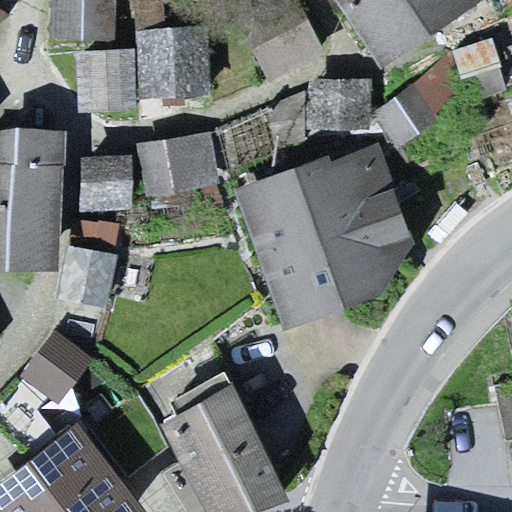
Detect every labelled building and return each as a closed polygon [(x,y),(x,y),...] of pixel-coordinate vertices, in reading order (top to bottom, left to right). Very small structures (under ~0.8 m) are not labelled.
[(105,0),(62,0),(63,32),(99,31),(100,107),(221,105),(220,7),(128,9),(128,33),(107,34),(105,0)] [(337,0),(379,65),(483,0),(337,0)] [(249,33),(268,71),(322,43),(303,5),(249,33)] [(377,71),(314,68),(312,125),(375,127),(377,71)] [(0,263),(66,263),(65,130),(0,123),(0,263)] [(215,131),(140,138),(144,188),(220,181),(215,131)] [(379,145),(241,193),(285,319),(423,271),(379,145)] [(128,211),(124,148),(80,151),(84,213),(128,211)] [(112,303),(125,251),(79,240),(66,291),(112,303)] [(106,337),(64,308),(0,400),(0,406),(39,434),(106,337)] [(0,347),(10,334),(0,326),(0,347)] [(238,378),(167,413),(215,511),(237,511),(291,486),(238,378)] [(130,511),(148,500),(86,415),(39,434),(0,472),(0,511),(130,511)]
